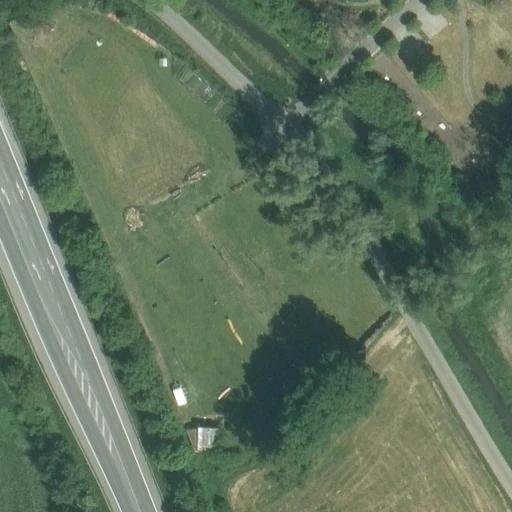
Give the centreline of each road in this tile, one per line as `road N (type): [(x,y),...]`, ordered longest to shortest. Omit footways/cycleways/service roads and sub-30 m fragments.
road 1 (unclassified): [(149,0),(287,125),(357,224),(453,398),(511,484)]
road 2 (primary): [(0,175),(141,511)]
